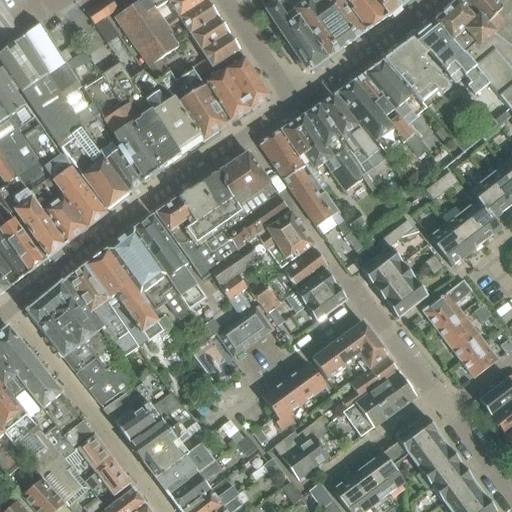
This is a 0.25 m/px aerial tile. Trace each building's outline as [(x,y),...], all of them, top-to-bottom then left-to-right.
[(148,0),(144,0),(115,19),(137,51),(161,38),(163,41),(171,36),(156,12),(148,0)] [(148,0),(156,12),(169,4),(174,0),(148,0)] [(203,7),(208,4),(205,0),(174,0),(169,4),(179,20),(188,14),(187,13),(192,10),(194,13),(198,10),(197,7),(201,4),(203,7)] [(294,11),(285,0),(257,0),(267,14),(276,27),(306,71),(313,72),(327,61),(294,11)] [(344,50),(364,36),(337,0),(306,0),(307,1),(294,11),(327,61),(343,49),(344,50)] [(338,0),(363,36),(365,34),(387,19),(388,18),(378,4),(374,0),(338,0)] [(374,0),(378,4),(388,18),(401,7),(393,0),(374,0)] [(458,1),(457,2),(475,20),(464,32),(475,45),(462,57),(470,65),(485,52),(494,44),(495,35),(495,34),(505,25),(497,16),(503,10),(494,0),(459,0),(458,2),(458,1)] [(95,27),(105,19),(116,11),(110,2),(88,16),(95,27)] [(445,13),(433,25),(444,37),(456,50),(465,42),(460,36),(464,32),(475,20),(466,11),(457,2),(445,13)] [(190,37),(218,19),(208,4),(203,7),(201,4),(197,7),(198,10),(194,13),(192,10),(187,13),(188,14),(179,20),(190,37)] [(108,46),(118,39),(105,19),(95,27),(108,46)] [(218,19),(190,37),(201,54),(210,48),(209,47),(214,44),(216,46),(221,43),(219,40),(223,38),(225,41),(230,37),(229,36),(218,19)] [(462,57),(456,50),(433,25),(413,41),(426,57),(428,55),(455,86),(464,79),(471,86),(467,89),(474,97),(488,86),(473,69),(470,65),(462,57)] [(80,91),(66,67),(41,26),(39,27),(42,30),(27,40),(25,37),(23,38),(32,52),(43,70),(64,102),(77,124),(81,131),(87,126),(102,147),(109,142),(75,94),(80,91)] [(511,49),(495,35),(494,44),(485,52),(470,65),(473,69),(496,51),(511,72),(511,49)] [(161,38),(137,51),(158,83),(168,76),(160,62),(180,49),(171,36),(163,41),(161,38)] [(200,66),(193,70),(194,71),(198,79),(200,78),(219,66),(239,53),(230,37),(225,41),(223,38),(219,40),(221,43),(216,46),(214,44),(209,47),(210,48),(201,54),(207,62),(201,67),(200,66)] [(43,70),(32,52),(23,38),(0,54),(0,63),(58,147),(72,137),(68,130),(77,124),(64,102),(43,70)] [(408,45),(382,64),(392,76),(403,87),(413,99),(423,111),(425,112),(450,91),(439,78),(438,79),(422,60),(426,57),(413,41),(408,45)] [(511,72),(496,51),(473,69),(488,86),(511,116),(511,115),(511,72)] [(268,96),(259,83),(244,60),(239,53),(200,78),(218,106),(217,107),(219,109),(220,108),(231,125),(264,104),(268,96)] [(75,60),(67,65),(72,74),(80,69),(75,60)] [(382,64),(365,76),(372,86),(380,95),(395,114),(401,122),(407,129),(417,121),(415,118),(423,111),(413,99),(403,87),(392,76),(382,64)] [(134,125),(161,171),(180,157),(132,81),(130,82),(120,66),(102,78),(121,108),(127,104),(129,108),(130,108),(139,121),(134,125)] [(158,83),(155,84),(173,100),(201,145),(229,127),(198,79),(194,71),(193,70),(173,83),(168,76),(158,83)] [(69,169),(1,71),(0,71),(0,103),(65,197),(88,230),(106,216),(104,214),(69,169)] [(154,85),(144,75),(143,74),(132,81),(180,157),(201,145),(173,100),(155,84),(154,85)] [(407,129),(395,114),(365,76),(362,78),(354,84),(392,130),(404,144),(405,145),(406,144),(418,159),(427,152),(407,129)] [(139,121),(130,108),(129,108),(127,104),(121,108),(102,78),(99,80),(100,81),(83,91),(121,150),(117,153),(126,166),(127,165),(129,168),(131,167),(143,183),(144,184),(161,171),(134,125),(139,121)] [(404,144),(392,130),(354,84),(335,97),(368,135),(367,136),(369,138),(387,159),(404,144)] [(333,99),(319,108),(349,151),(357,163),(361,161),(364,164),(367,162),(373,170),(385,161),(333,99)] [(65,197),(0,103),(0,152),(19,180),(35,201),(67,246),(88,230),(65,197)] [(305,117),(304,117),(324,147),(331,158),(338,154),(341,151),(344,154),(362,181),(371,193),(384,185),(373,170),(367,162),(364,164),(361,161),(357,163),(349,151),(319,108),(305,117)] [(486,136),(497,127),(494,123),(484,112),(474,121),(475,123),(485,136),(486,135),(486,136)] [(505,114),(494,123),(497,127),(498,128),(509,119),(505,114)] [(304,117),(295,124),(323,166),(324,165),(345,194),(354,187),(362,181),(344,154),(341,151),(338,154),(331,158),(324,147),(304,117)] [(421,135),(427,129),(419,120),(412,126),(421,135)] [(463,154),(485,136),(475,123),(453,142),(463,154)] [(77,124),(68,130),(72,137),(75,141),(94,167),(120,202),(143,183),(131,167),(129,168),(127,165),(126,166),(117,153),(114,154),(109,147),(97,155),(81,131),(77,124)] [(314,172),(323,166),(295,124),(277,135),(301,171),(305,168),(323,194),(319,197),(334,218),(337,215),(338,217),(341,215),(324,190),(326,188),(324,185),(323,186),(314,172)] [(444,146),(450,141),(440,129),(434,134),(444,146)] [(319,197),(301,171),(277,135),(258,147),(316,230),(334,218),(319,197)] [(120,202),(94,167),(72,137),(58,147),(107,212),(120,202)] [(445,150),(433,159),(443,171),(455,162),(445,150)] [(0,177),(6,187),(0,192),(0,198),(12,214),(13,213),(50,260),(67,246),(35,201),(19,180),(0,152),(0,177)] [(185,232),(184,233),(188,240),(195,250),(223,229),(223,230),(227,227),(226,225),(249,208),(245,202),(262,190),(269,185),(248,155),(219,174),(226,184),(224,186),(233,200),(215,213),(185,232)] [(511,178),(511,160),(503,167),(511,178)] [(502,168),(487,180),(510,209),(511,207),(511,178),(503,167),(502,168)] [(411,192),(424,182),(416,172),(404,183),(411,192)] [(205,184),(198,188),(201,192),(215,213),(233,200),(224,186),(226,184),(219,174),(205,184)] [(452,189),(457,184),(450,174),(444,178),(452,189)] [(444,178),(438,183),(446,193),(452,189),(444,178)] [(485,181),(470,193),(477,203),(492,223),(494,221),(508,211),(510,209),(487,180),(485,181)] [(438,183),(432,188),(439,198),(445,194),(446,193),(438,183)] [(223,229),(195,250),(196,251),(198,254),(226,234),(278,197),(269,185),(262,190),(245,202),(249,208),(226,225),(227,227),(223,230),(223,229)] [(192,192),(179,201),(191,219),(180,226),(185,232),(215,213),(201,192),(198,188),(192,192)] [(432,188),(425,193),(433,203),(439,198),(432,188)] [(398,204),(405,198),(399,189),(392,195),(398,204)] [(226,234),(198,254),(210,271),(238,252),(247,245),(255,240),(291,216),(278,197),(226,234)] [(177,202),(156,216),(177,247),(181,244),(188,240),(184,233),(185,232),(180,226),(191,219),(179,201),(177,202)] [(477,203),(462,214),(484,244),(501,231),(497,226),(494,221),(492,223),(477,203)] [(352,234),(366,224),(359,214),(344,223),(352,234)] [(461,215),(445,227),(468,257),(484,245),(484,244),(462,214),(461,215)] [(291,216),(255,240),(257,243),(258,242),(268,255),(276,249),(275,247),(285,240),(288,244),(303,234),(301,231),(291,216)] [(0,217),(0,233),(31,274),(46,262),(14,221),(6,226),(0,217)] [(153,218),(133,233),(172,289),(179,297),(188,311),(189,312),(205,300),(196,288),(183,269),(187,266),(153,218)] [(346,238),(352,234),(344,223),(339,227),(346,238)] [(406,236),(414,230),(408,223),(400,229),(406,236)] [(444,228),(428,240),(451,269),(466,258),(468,257),(445,227),(444,228)] [(398,242),(404,238),(406,236),(400,229),(392,235),(398,242)] [(409,244),(419,237),(414,230),(406,236),(404,238),(409,244)] [(0,270),(13,288),(31,274),(0,233),(0,270)] [(179,297),(172,289),(133,233),(107,252),(149,307),(147,308),(158,323),(163,319),(158,312),(166,306),(176,320),(177,319),(179,322),(188,316),(186,313),(188,311),(179,297)] [(276,249),(268,255),(280,271),(312,248),(303,234),(288,244),(285,240),(275,247),(276,249)] [(346,238),(344,239),(354,254),(365,268),(373,262),(363,248),(359,243),(358,242),(352,234),(346,238)] [(390,248),(398,242),(392,235),(384,241),(390,248)] [(181,244),(177,247),(199,278),(202,282),(212,275),(210,271),(198,254),(196,251),(195,250),(188,240),(181,244)] [(383,254),(389,249),(390,248),(384,241),(377,247),(383,254)] [(238,252),(210,271),(212,275),(239,319),(255,344),(264,338),(271,333),(271,332),(254,309),(250,311),(239,294),(246,289),(245,287),(237,276),(245,271),(259,261),(247,245),(238,252)] [(372,288),(402,265),(389,249),(383,254),(373,262),(365,268),(359,272),(372,288)] [(281,303),(327,268),(314,251),(268,286),(281,303)] [(147,308),(149,307),(107,252),(85,269),(136,338),(140,335),(142,337),(142,336),(149,344),(171,327),(164,318),(163,319),(158,323),(147,308)] [(438,263),(434,257),(424,265),(428,271),(438,263)] [(434,277),(443,270),(438,263),(428,271),(434,277)] [(414,281),(402,265),(372,288),(385,304),(414,281)] [(132,341),(136,338),(85,269),(85,270),(85,272),(71,282),(69,280),(64,284),(122,361),(139,350),(132,341)] [(324,272),(285,300),(296,315),(305,309),(335,287),(324,272)] [(0,297),(10,290),(0,275),(0,297)] [(397,321),(427,298),(414,281),(385,304),(397,321)] [(464,283),(422,314),(423,315),(435,330),(460,311),(456,306),(472,293),(464,283)] [(135,383),(120,364),(120,363),(122,361),(64,284),(27,314),(63,360),(63,361),(88,393),(100,409),(107,404),(135,383)] [(268,286),(267,287),(264,284),(250,295),(265,315),(281,303),(268,286)] [(335,287),(305,309),(316,325),(347,303),(335,287)] [(481,324),(490,317),(483,308),(474,315),(481,324)] [(485,344),(460,311),(435,330),(460,363),(485,344)] [(419,318),(408,326),(412,330),(422,322),(419,318)] [(232,360),(255,344),(239,319),(221,332),(215,336),(215,337),(232,360)] [(213,321),(201,329),(204,333),(209,341),(215,337),(215,336),(221,332),(213,321)] [(289,334),(296,330),(289,321),(283,326),(289,334)] [(386,358),(374,341),(362,324),(344,338),(359,358),(368,371),(386,358)] [(8,330),(0,336),(0,363),(13,380),(15,379),(24,391),(23,392),(40,413),(60,438),(81,421),(61,396),(8,330)] [(191,354),(209,341),(204,333),(185,347),(191,354)] [(344,370),(359,358),(344,338),(329,349),(344,370)] [(506,355),(511,350),(511,346),(508,342),(500,348),(506,355)] [(485,344),(460,363),(473,379),(473,380),(498,362),(495,358),(485,344)] [(333,377),(344,370),(329,349),(312,362),(326,381),(333,376),(333,377)] [(398,375),(393,367),(386,358),(368,371),(350,385),(355,394),(341,404),(347,412),(398,375)] [(0,387),(69,473),(71,471),(72,470),(71,470),(80,463),(84,459),(77,451),(73,455),(70,451),(60,438),(40,413),(23,392),(13,400),(11,398),(19,392),(11,382),(13,380),(0,363),(0,387)] [(302,406),(325,389),(308,366),(285,383),(302,406)] [(416,399),(404,383),(398,375),(347,412),(348,412),(336,421),(339,425),(345,420),(360,440),(389,418),(416,399)] [(491,420),(511,403),(511,376),(478,402),(491,420)] [(288,416),(302,406),(285,383),(261,400),(275,418),(272,421),(280,432),(293,423),(288,416)] [(164,386),(154,393),(161,402),(171,394),(164,386)] [(71,471),(69,473),(0,387),(0,431),(4,437),(40,478),(42,480),(64,506),(67,509),(88,491),(71,471)] [(171,395),(161,402),(170,416),(180,409),(171,395)] [(116,429),(130,446),(161,423),(149,404),(136,414),(132,409),(134,408),(125,396),(103,412),(116,429)] [(511,429),(511,403),(491,420),(504,436),(511,429)] [(315,436),(327,426),(321,417),(308,427),(315,436)] [(179,426),(175,429),(167,418),(161,423),(130,446),(142,463),(184,432),(179,426)] [(408,456),(437,435),(424,418),(394,440),(398,444),(393,448),(403,461),(408,458),(409,457),(408,456)] [(75,448),(91,435),(81,421),(60,438),(70,451),(75,448)] [(189,439),(200,430),(196,425),(185,434),(189,439)] [(309,440),(313,437),(315,436),(308,427),(302,431),(309,440)] [(0,446),(0,440),(4,437),(0,431),(0,475),(4,481),(19,469),(0,446)] [(268,440),(261,431),(253,437),(260,446),(268,440)] [(302,431),(296,436),(302,445),(309,440),(302,431)] [(146,460),(142,463),(154,479),(181,459),(177,454),(174,450),(189,439),(185,434),(184,432),(146,460)] [(244,441),(243,440),(237,432),(229,438),(236,447),(237,446),(244,441)] [(296,451),(299,448),(303,445),(294,434),(287,439),(296,451)] [(95,474),(112,462),(91,435),(75,448),(77,451),(84,459),(86,462),(83,465),(87,468),(89,466),(95,474)] [(437,436),(438,435),(437,435),(408,456),(409,457),(408,458),(409,458),(419,471),(418,472),(419,472),(449,450),(448,449),(447,449),(437,436)] [(313,437),(309,440),(302,445),(303,445),(299,448),(296,451),(289,456),(282,461),(298,482),(329,459),(313,437)] [(244,441),(237,446),(246,459),(257,451),(247,439),(244,441)] [(289,456),(296,451),(287,439),(280,444),(289,456)] [(280,444),(273,449),(282,461),(289,456),(280,444)] [(181,459),(154,479),(165,494),(169,498),(214,464),(200,445),(187,454),(187,455),(184,457),(181,459)] [(398,465),(403,461),(393,448),(388,452),(398,465)] [(431,489),(461,466),(449,450),(419,472),(431,489)] [(393,469),(398,465),(388,452),(383,455),(382,455),(365,467),(387,497),(405,485),(393,469)] [(268,475),(277,468),(272,461),(263,468),(268,475)] [(95,474),(84,483),(92,493),(103,485),(113,498),(130,486),(112,462),(95,474)] [(214,479),(222,472),(214,464),(169,498),(179,511),(183,511),(210,492),(204,484),(213,478),(214,479)] [(443,505),(473,483),(461,466),(431,489),(443,505)] [(371,509),(387,497),(365,467),(349,479),(371,509)] [(274,482),(283,476),(277,468),(268,475),(274,482)] [(346,511),(367,511),(371,509),(349,479),(332,492),(346,511)] [(42,480),(20,499),(31,511),(57,511),(64,506),(42,480)] [(473,484),(474,484),(473,483),(443,505),(444,506),(445,505),(449,511),(465,511),(484,498),(484,497),(483,498),(473,484)] [(293,506),(301,500),(289,484),(282,490),(293,506)] [(321,510),(332,502),(320,486),(309,494),(321,510)] [(217,511),(239,496),(233,488),(217,501),(210,492),(183,511),(217,511)] [(138,511),(145,506),(133,490),(104,511),(138,511)] [(235,511),(250,501),(244,493),(239,496),(217,511),(235,511)] [(494,511),(484,498),(465,511),(494,511)] [(85,511),(95,511),(102,507),(95,499),(83,509),(85,511)] [(338,511),(332,502),(321,510),(322,511),(338,511)] [(24,511),(17,503),(5,511),(24,511)]
